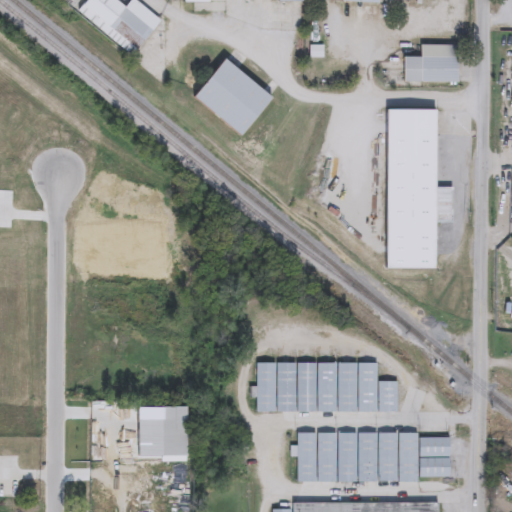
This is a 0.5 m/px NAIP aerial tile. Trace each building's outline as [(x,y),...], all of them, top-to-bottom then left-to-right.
[(133,0),(158,20),(130,55),(74,11),(82,0),(113,0),(123,8),(129,0),(133,0)] [(402,83),(402,57),(419,57),(419,45),(456,46),(456,83),(402,83)] [(190,98),(220,59),(269,97),(239,136),(190,98)] [(383,269),(384,110),(433,111),(433,188),(451,188),(451,223),(432,223),(432,269),(383,269)] [(254,412),(254,363),(374,363),(374,381),(394,381),(394,412),(254,412)] [(135,457),(135,420),(157,420),(157,406),(182,406),(182,457),(135,457)] [(333,482),(295,482),(295,433),(314,434),(333,434),(333,482)] [(375,433),(415,433),(415,438),(447,438),(447,479),(416,479),(416,482),(335,482),(335,433),(375,433)]
